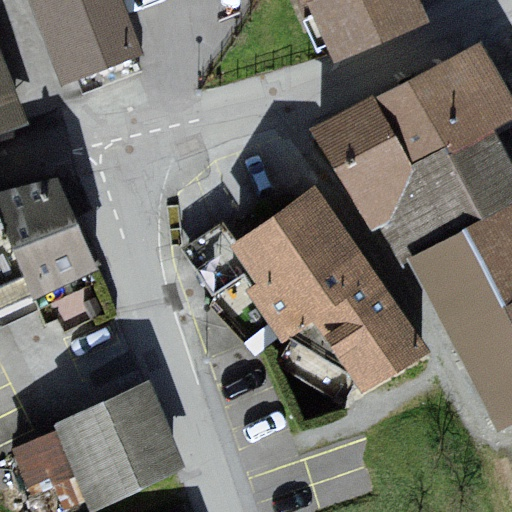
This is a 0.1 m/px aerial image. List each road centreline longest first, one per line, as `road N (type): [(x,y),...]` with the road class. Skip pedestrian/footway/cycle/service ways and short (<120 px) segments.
road 1 (residential): [(93,146),(326,85),(511,0)]
road 2 (residential): [(217,511),(93,146)]
road 3 (unknown): [(16,0),(49,85),(93,146)]
